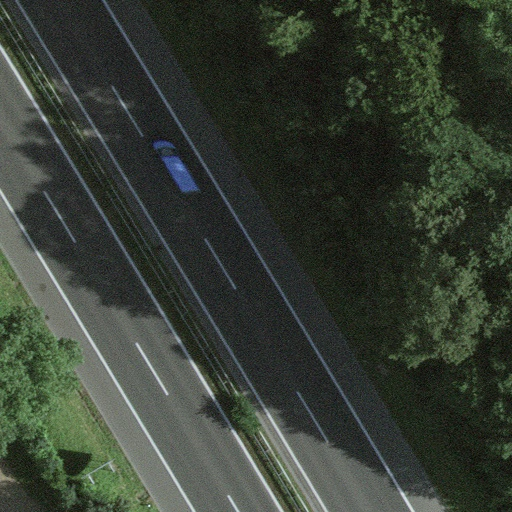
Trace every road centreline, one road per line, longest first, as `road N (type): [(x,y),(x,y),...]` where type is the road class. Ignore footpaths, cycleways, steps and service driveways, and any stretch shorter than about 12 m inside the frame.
road 1 (motorway): [(373,511),(60,0)]
road 2 (motorway): [(0,117),(241,511)]
